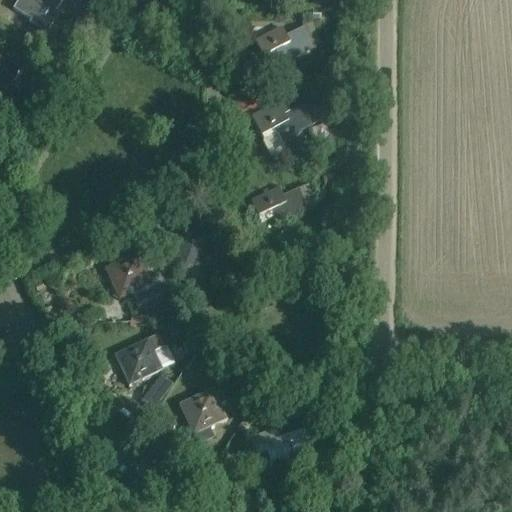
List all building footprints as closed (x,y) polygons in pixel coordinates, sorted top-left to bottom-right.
[(19,0),(13,11),(32,22),(30,25),(47,35),(59,14),(56,12),(63,0),(19,0)] [(82,0),(74,0),(69,8),(84,16),(91,5),(82,0)] [(286,38),(282,30),(255,43),(263,59),(276,52),(282,65),(312,50),(302,30),(286,38)] [(29,34),(21,46),(32,52),(39,40),(29,34)] [(0,78),(4,73),(13,79),(12,81),(13,81),(24,64),(0,49),(0,78)] [(352,99),(344,99),(344,112),(353,111),(352,99)] [(281,143),(310,127),(324,120),(317,108),(300,108),(284,117),(280,108),(253,123),(262,138),(274,131),(281,143)] [(23,111),(16,121),(24,127),(31,117),(23,111)] [(332,172),(322,174),(324,187),(334,185),(332,172)] [(271,212),(277,225),(308,211),(317,206),(308,187),(299,191),(282,198),(279,190),(251,203),(259,218),(271,212)] [(203,225),(169,241),(176,256),(183,272),(195,267),(199,265),(217,256),(209,239),(224,232),(217,218),(203,225)] [(138,255),(105,271),(111,285),(119,302),(130,297),(132,296),(153,286),(161,282),(147,251),(138,255)] [(176,320),(166,325),(173,338),(183,333),(176,320)] [(129,388),(147,380),(163,373),(154,354),(162,351),(156,337),(148,342),(114,357),(129,388)] [(161,379),(154,388),(166,397),(173,388),(161,379)] [(212,391),(179,407),(186,422),(193,438),(210,430),(227,422),(220,407),(225,404),(220,394),(215,396),(212,391)] [(260,406),(259,414),(274,416),(274,407),(260,406)] [(272,466),(303,455),(312,452),(308,440),(299,443),(296,434),(279,440),(276,432),(248,442),(254,458),(267,453),(272,466)]
